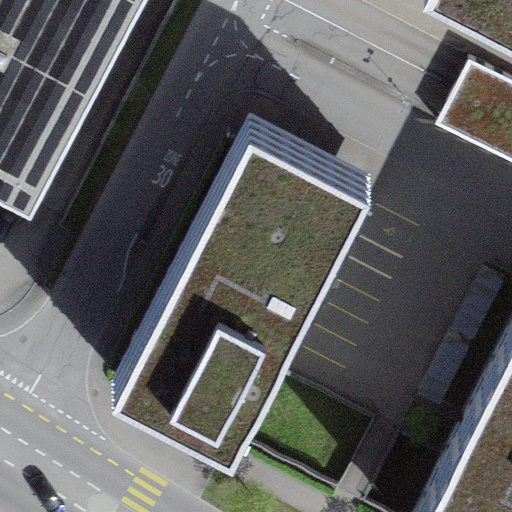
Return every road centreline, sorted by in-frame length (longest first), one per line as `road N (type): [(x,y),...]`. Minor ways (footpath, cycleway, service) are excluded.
road 1 (residential): [(8,445),(245,0)]
road 2 (primary): [(8,445),(118,511)]
